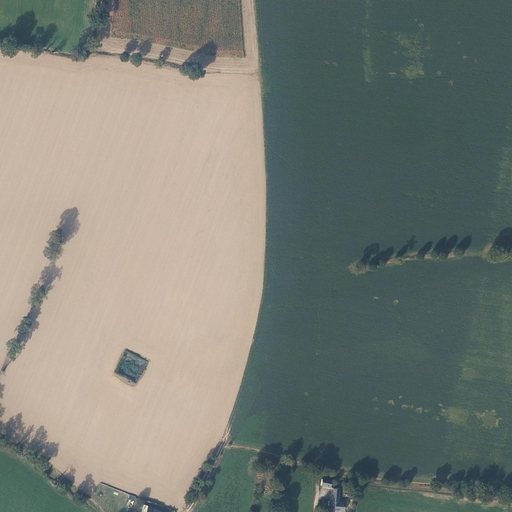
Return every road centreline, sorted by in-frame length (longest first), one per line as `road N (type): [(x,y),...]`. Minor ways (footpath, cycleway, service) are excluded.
road 1 (track): [(314,511),(318,475),(511,496)]
road 2 (track): [(183,511),(226,437),(224,394)]
